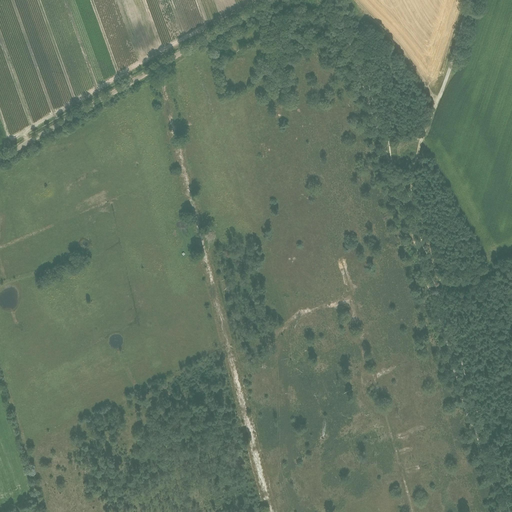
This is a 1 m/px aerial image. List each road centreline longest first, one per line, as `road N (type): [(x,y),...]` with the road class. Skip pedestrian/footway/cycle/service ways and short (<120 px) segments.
road 1 (track): [(157,66),(271,511)]
road 2 (unclassified): [(0,158),(270,0)]
road 3 (track): [(502,511),(410,224)]
road 4 (track): [(474,0),(410,153),(402,199)]
road 5 (track): [(337,0),(402,199)]
